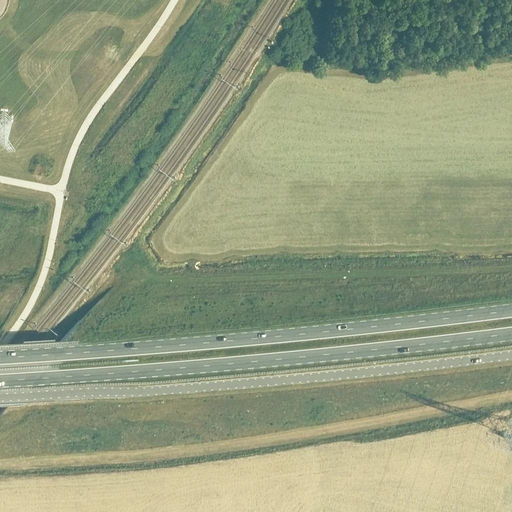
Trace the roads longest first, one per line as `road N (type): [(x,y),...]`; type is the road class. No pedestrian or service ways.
road 1 (primary): [(511,311),(0,358)]
road 2 (primary): [(0,381),(511,334)]
road 3 (unclassified): [(0,398),(180,389),(511,355)]
